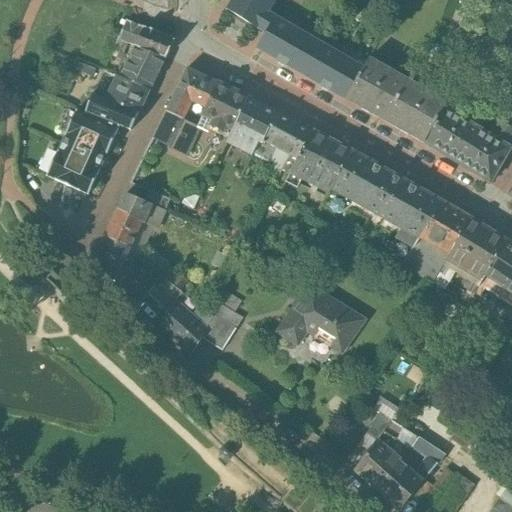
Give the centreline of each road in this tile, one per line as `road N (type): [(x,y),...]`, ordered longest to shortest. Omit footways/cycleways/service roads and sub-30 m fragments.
road 1 (residential): [(372,511),(174,357),(85,269),(81,251),(192,37)]
road 2 (residential): [(487,207),(192,37)]
